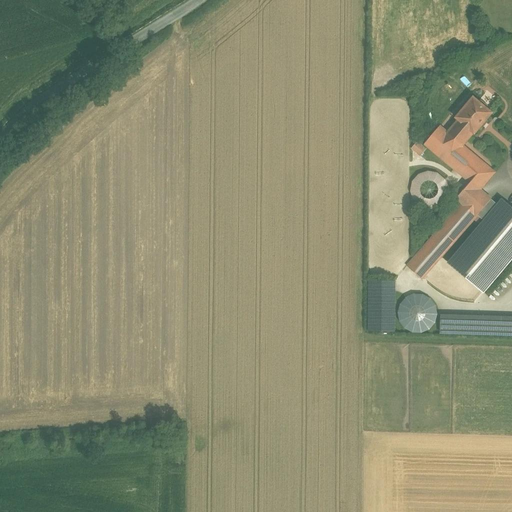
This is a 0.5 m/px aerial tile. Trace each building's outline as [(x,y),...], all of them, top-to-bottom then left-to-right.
[(479,103),(473,98),(456,118),(458,120),(447,133),(463,146),(474,133),(475,134),(480,127),(482,129),(488,122),(486,120),(492,113),(486,108),(488,106),(481,100),(479,103)] [(447,133),(440,127),(425,144),(470,183),(465,189),(457,199),(462,204),(410,263),(407,267),(415,273),(422,279),(477,216),(485,222),(499,206),(488,197),(480,190),(483,186),(474,179),(486,165),(463,146),(447,133)] [(411,148),(420,156),(427,149),(418,141),(411,148)] [(428,172),(419,175),(413,182),(411,191),(414,201),(421,207),(430,209),(440,206),(446,199),(448,189),(445,180),(438,174),(428,172)] [(485,222),(450,264),(483,292),(511,256),(511,208),(503,201),(499,206),(485,222)] [(395,282),(370,281),(369,332),(394,332),(395,282)] [(416,297),(407,300),(401,307),(399,317),(402,326),(409,332),(419,334),(428,331),(434,324),(436,314),(433,306),(426,299),(416,297)] [(511,317),(441,315),(440,333),(511,334),(511,317)]
